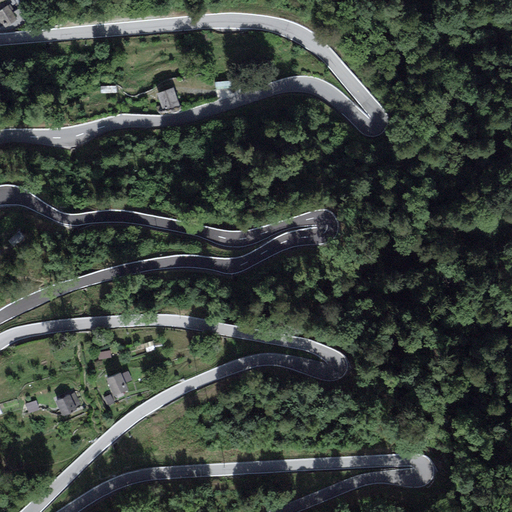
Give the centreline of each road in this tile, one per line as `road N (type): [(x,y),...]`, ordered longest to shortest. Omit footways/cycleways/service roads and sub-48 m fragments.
road 1 (unclassified): [(0,39),(201,22),(283,27),(315,45),(377,116),(371,126),(320,89),(296,84),(169,121),(0,137)]
road 2 (unclassified): [(0,342),(35,330),(156,320),(301,344),(340,363),(330,372),(249,362),(168,395),(124,424),(31,511)]
road 3 (unclassified): [(0,196),(66,219),(154,220),(231,238),(313,219),(327,226),(323,235),(283,242),(242,263),(128,269),(0,318)]
road 4 (unclassified): [(70,511),(136,477),(401,460),(421,465),(419,475),(357,482),(286,511)]
